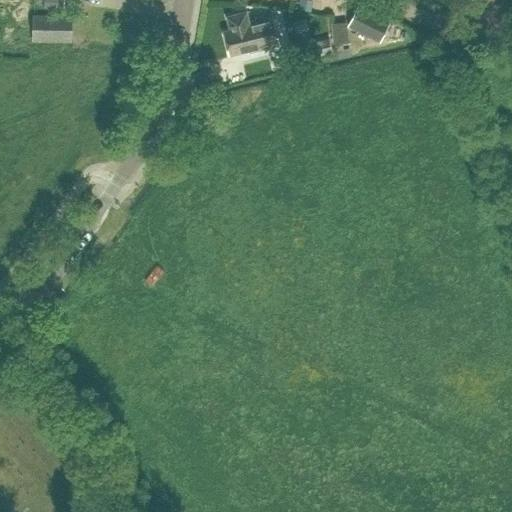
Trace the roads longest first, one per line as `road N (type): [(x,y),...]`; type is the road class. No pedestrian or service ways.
road 1 (tertiary): [(0,334),(119,177),(165,84),(184,0)]
road 2 (track): [(454,25),(511,170)]
